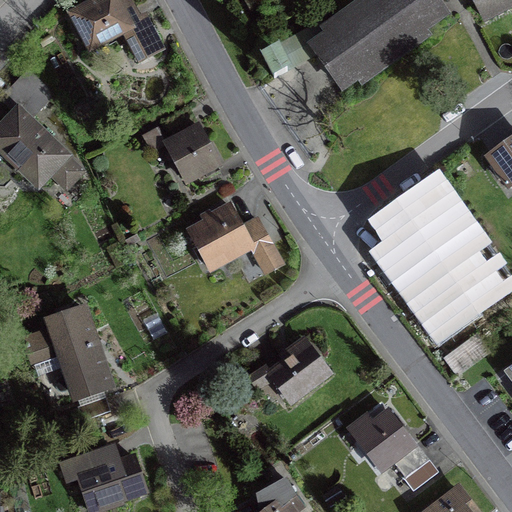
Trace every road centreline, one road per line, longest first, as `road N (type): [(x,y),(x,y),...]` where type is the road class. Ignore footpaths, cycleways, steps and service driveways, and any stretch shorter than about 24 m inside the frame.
road 1 (residential): [(187,511),(150,399),(317,291),(322,235)]
road 2 (residential): [(511,498),(322,235)]
road 3 (residential): [(322,235),(292,198),(178,0)]
road 4 (residential): [(322,235),(511,96)]
